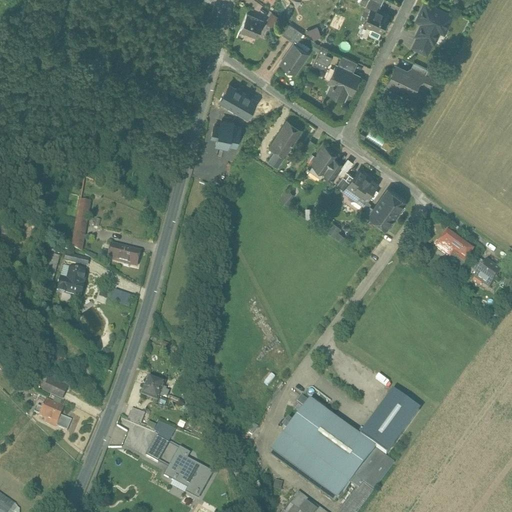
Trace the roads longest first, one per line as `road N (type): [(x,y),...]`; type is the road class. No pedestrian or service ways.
road 1 (tertiary): [(70,511),(138,334),(216,50)]
road 2 (residential): [(427,199),(299,373),(379,435)]
road 3 (residential): [(216,50),(345,140)]
road 4 (residential): [(345,140),(410,0)]
